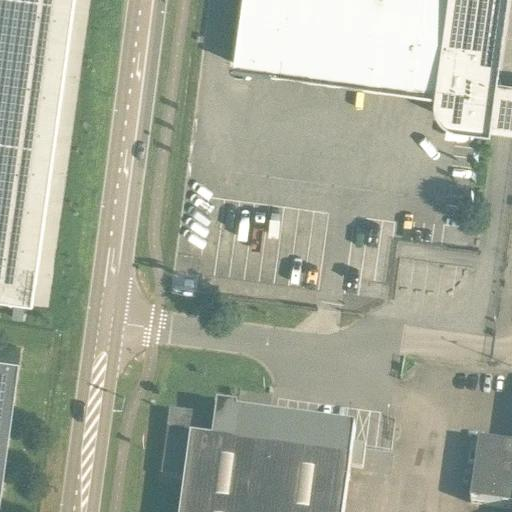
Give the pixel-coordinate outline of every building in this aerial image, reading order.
[(0,0),(0,282),(35,287),(74,0),(0,0)] [(272,69),(281,0),(241,0),(233,64),(272,69)] [(457,123),(490,128),(507,0),(281,0),(272,69),(434,91),(434,93),(437,94),(440,94),(442,95),(445,97),(447,98),(449,100),(451,102),(453,104),(455,107),(456,109),(457,112),(457,115),(458,118),(458,121),(457,123)] [(0,501),(21,350),(0,347),(0,501)] [(344,511),(351,464),(355,432),(237,416),(238,412),(217,409),(216,420),(185,416),(185,415),(184,415),(183,418),(182,418),(180,418),(178,419),(176,419),(175,420),(173,422),(172,423),(171,425),(170,427),(170,428),(167,428),(167,429),(168,429),(161,479),(185,482),(181,511),(344,511)] [(511,511),(511,449),(479,444),(470,505),(511,510),(511,511)]
